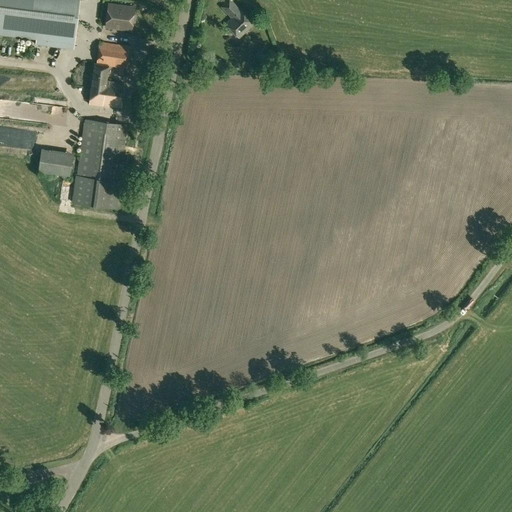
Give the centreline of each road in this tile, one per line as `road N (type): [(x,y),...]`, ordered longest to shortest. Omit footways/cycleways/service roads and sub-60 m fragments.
road 1 (unclassified): [(61,511),(91,444),(192,0)]
road 2 (track): [(91,444),(436,331),(511,246)]
